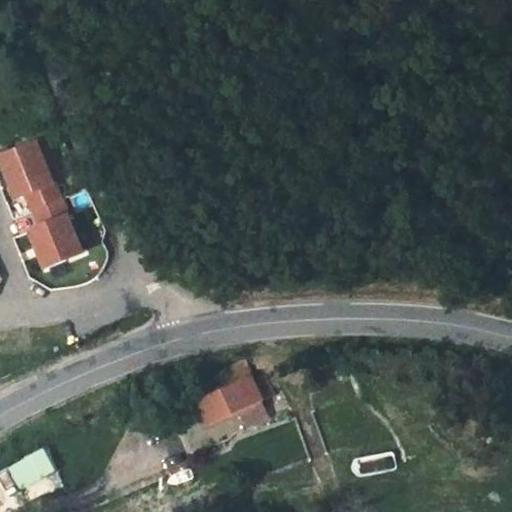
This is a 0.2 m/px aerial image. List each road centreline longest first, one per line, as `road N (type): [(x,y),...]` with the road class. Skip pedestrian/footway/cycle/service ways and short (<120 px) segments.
road 1 (unclassified): [(19,0),(90,179),(190,348)]
road 2 (secondary): [(190,348),(324,322),(511,344)]
road 3 (secondary): [(0,418),(148,356),(190,348)]
